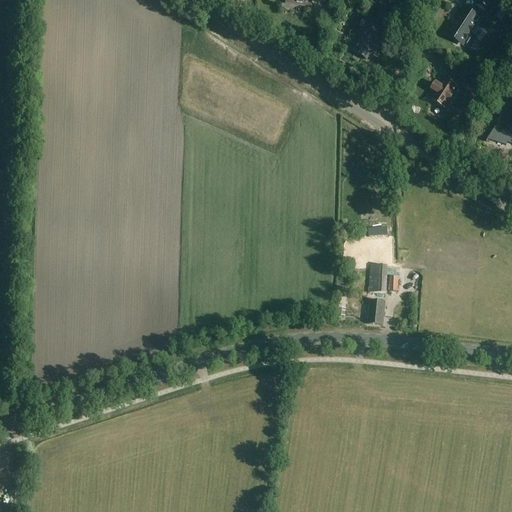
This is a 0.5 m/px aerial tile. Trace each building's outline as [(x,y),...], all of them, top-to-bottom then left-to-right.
[(286,0),(286,4),(311,8),(312,1),(325,3),(325,0),(286,0)] [(485,11),(492,1),(490,0),(478,0),(476,5),(485,11)] [(463,47),(464,44),(471,48),(477,39),(470,35),(477,25),(473,23),(477,17),(463,8),(445,36),(463,47)] [(361,37),(352,50),(366,60),(371,53),(374,55),(383,42),(377,37),(381,32),(379,31),(367,23),(365,22),(361,28),(357,34),(361,37)] [(479,94),(483,87),(463,74),(459,81),(479,94)] [(443,80),(439,85),(434,93),(430,99),(444,109),(457,89),(443,80)] [(511,113),(510,120),(511,120),(511,122),(511,127),(498,123),(487,140),(505,146),(506,143),(511,144),(511,113)] [(369,237),(387,237),(387,229),(369,230),(369,237)] [(370,266),(368,293),(385,294),(387,267),(370,266)] [(397,279),(389,279),(388,289),(397,290),(397,279)] [(369,301),(367,325),(382,326),(384,303),(369,301)] [(20,474),(23,457),(16,456),(14,473),(20,474)]
